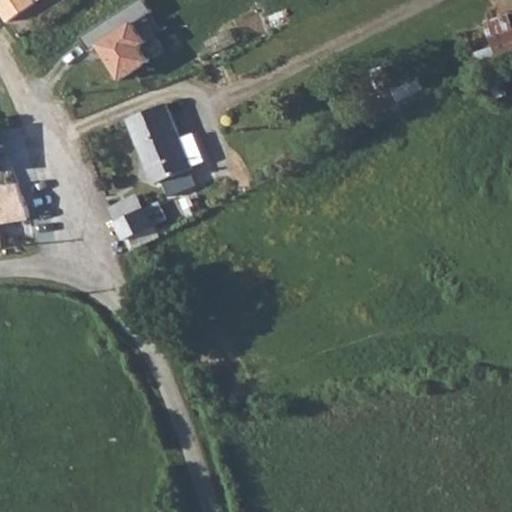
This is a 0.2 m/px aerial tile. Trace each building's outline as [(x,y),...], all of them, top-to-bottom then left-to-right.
[(0,0),(0,17),(4,23),(37,0),(0,0)] [(152,45),(108,62),(120,92),(164,75),(152,45)] [(194,167),(183,138),(170,104),(130,119),(156,184),(195,169),(194,167)] [(0,223),(26,219),(19,180),(0,183),(0,223)] [(143,209),(117,222),(131,252),(142,247),(144,246),(138,234),(156,225),(147,207),(143,209)]
